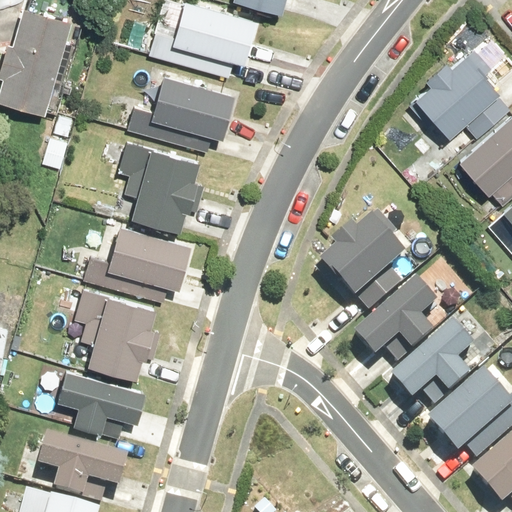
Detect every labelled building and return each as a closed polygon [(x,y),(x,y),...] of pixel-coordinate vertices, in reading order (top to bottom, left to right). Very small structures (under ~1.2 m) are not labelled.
[(31,0),(30,8),(77,22),(83,0),(31,0)] [(264,19),(193,0),(181,45),(252,64),(264,19)] [(246,0),(288,12),(291,0),(246,0)] [(77,22),(30,8),(3,101),(51,114),(77,22)] [(507,92),(473,53),(457,67),(453,61),(430,80),(436,86),(421,98),(456,139),(470,126),(480,138),(511,110),(511,106),(502,96),(507,92)] [(243,95),(170,75),(158,119),(231,139),(243,95)] [(477,199),(489,189),(503,206),(511,198),(511,120),(465,160),(452,171),(477,199)] [(132,174),(127,191),(145,196),(139,217),(187,231),(192,213),(198,214),(207,181),(201,179),(207,160),(131,139),(121,171),(132,174)] [(415,251),(382,212),(363,228),(359,225),(336,244),(340,248),(326,260),(372,313),(406,284),(393,270),(415,251)] [(511,212),(500,222),(511,235),(511,212)] [(198,244),(126,226),(117,261),(94,256),(88,282),(167,301),(171,285),(187,289),(198,244)] [(421,355),(443,336),(427,318),(444,303),(422,277),(358,333),(381,360),(406,337),(421,355)] [(88,322),(83,341),(101,345),(96,366),(143,378),(148,359),(155,361),(163,329),(156,327),(162,306),(88,287),(79,319),(88,322)] [(455,395),(478,376),(465,361),(482,346),(460,321),(443,336),(421,355),(396,376),(419,403),(443,382),(455,395)] [(0,327),(0,382),(2,383),(11,329),(0,327)] [(82,406),(78,425),(111,433),(115,415),(147,423),(154,391),(58,367),(50,398),(82,406)] [(479,458),(511,430),(511,396),(489,370),(433,419),(463,455),(471,448),(479,458)] [(53,433),(44,466),(64,471),(60,490),(91,498),(96,479),(130,489),(138,456),(53,433)] [(511,443),(479,472),(509,507),(511,504),(511,443)] [(25,511),(106,511),(31,491),(25,511)]
